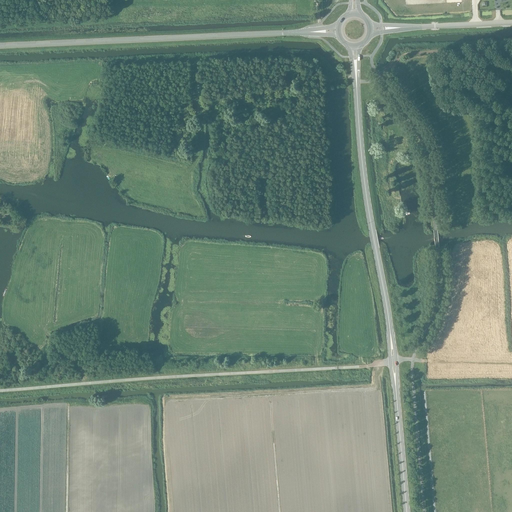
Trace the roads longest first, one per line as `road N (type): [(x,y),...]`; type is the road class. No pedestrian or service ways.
road 1 (tertiary): [(406,511),(355,46)]
road 2 (unclassified): [(0,46),(337,31)]
road 3 (unclassified): [(370,29),(511,23)]
